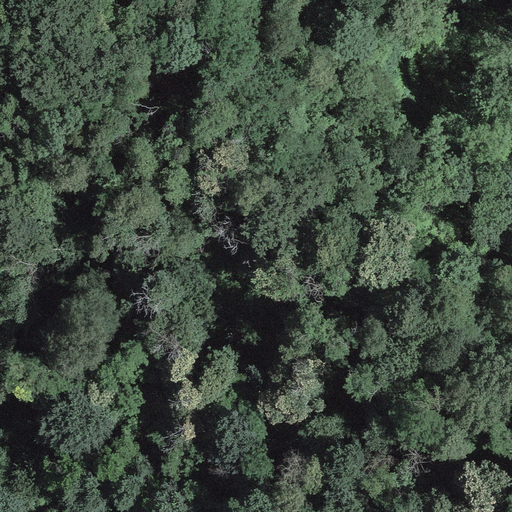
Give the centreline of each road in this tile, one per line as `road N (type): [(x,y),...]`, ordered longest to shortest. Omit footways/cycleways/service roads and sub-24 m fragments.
road 1 (track): [(149,461),(80,344),(0,252)]
road 2 (track): [(0,402),(149,461)]
